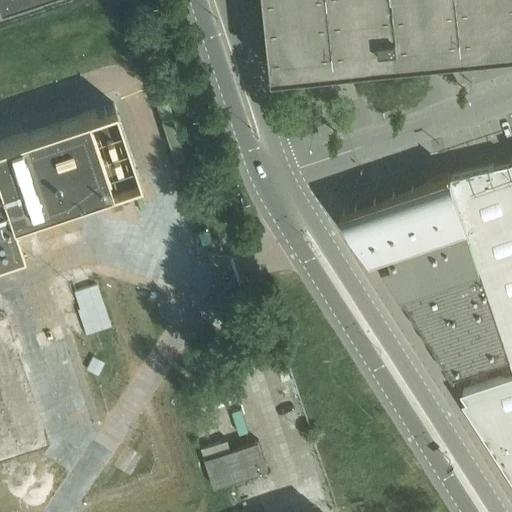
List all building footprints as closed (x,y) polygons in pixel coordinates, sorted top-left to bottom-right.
[(0,0),(0,14),(41,0),(0,0)] [(273,69),(274,69),(511,44),(511,0),(266,0),(273,68),(273,69)] [(13,221),(140,178),(114,103),(0,141),(0,260),(23,253),(13,221)] [(511,159),(511,160),(511,159),(452,173),(452,172),(341,209),(345,216),(346,216),(367,249),(366,249),(370,255),(375,254),(454,378),(456,377),(454,375),(489,363),(495,378),(461,389),(467,398),(462,400),(511,476),(511,159)] [(78,308),(86,333),(111,325),(97,283),(74,291),(80,308),(78,308)] [(5,340),(0,341),(0,444),(36,434),(5,340)] [(92,356),(86,368),(98,374),(104,361),(92,356)] [(228,439),(202,448),(215,487),(268,469),(258,440),(231,449),(228,439)]
